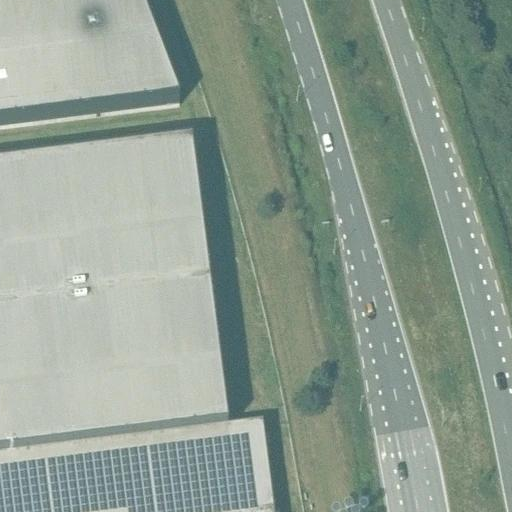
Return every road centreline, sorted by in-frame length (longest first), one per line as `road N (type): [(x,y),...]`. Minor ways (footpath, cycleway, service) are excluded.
road 1 (primary): [(285,0),(361,249),(416,511)]
road 2 (primary): [(511,467),(448,202),(383,0)]
